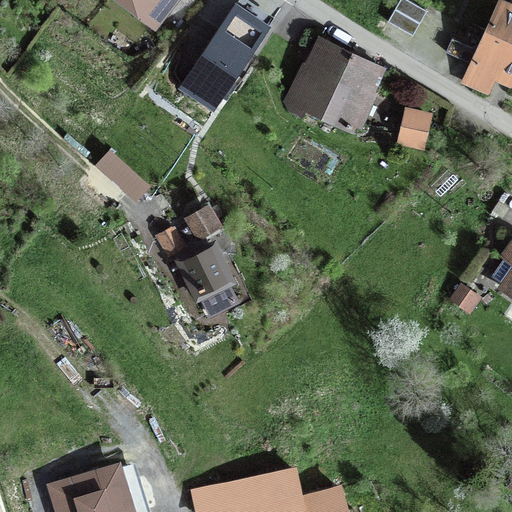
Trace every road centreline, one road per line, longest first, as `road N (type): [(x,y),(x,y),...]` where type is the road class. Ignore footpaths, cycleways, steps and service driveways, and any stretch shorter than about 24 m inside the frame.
road 1 (track): [(0,298),(141,452),(166,511)]
road 2 (residential): [(511,128),(305,0)]
